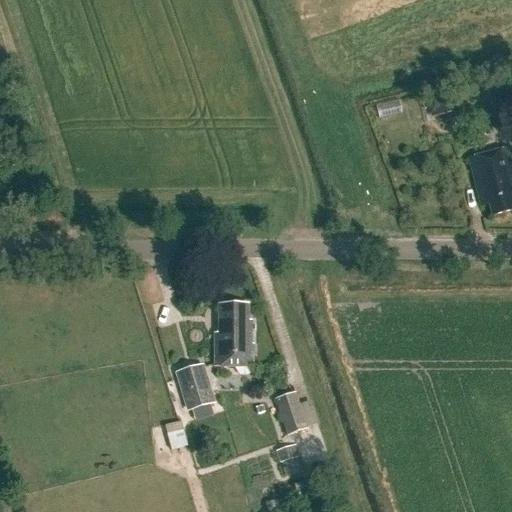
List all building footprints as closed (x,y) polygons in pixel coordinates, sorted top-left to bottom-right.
[(439,100),(445,123),(460,119),(454,96),(439,100)] [(511,168),(507,150),(469,160),(469,159),(468,159),(481,208),(489,206),(492,217),(511,212),(511,168)] [(248,322),(248,306),(219,307),(219,335),(215,335),(215,369),(252,369),(253,346),(248,346),(248,335),(251,335),(251,322),(248,322)] [(203,365),(175,374),(187,413),(215,404),(203,365)] [(288,436),(306,431),(294,396),(277,402),(288,436)] [(171,452),(187,448),(183,431),(167,436),(171,452)] [(296,445),(276,452),(280,464),(281,464),(286,480),(304,473),(299,458),(300,457),(296,445)] [(311,465),(315,478),(327,475),(323,462),(311,465)] [(281,511),(279,502),(265,505),(266,511),(281,511)]
